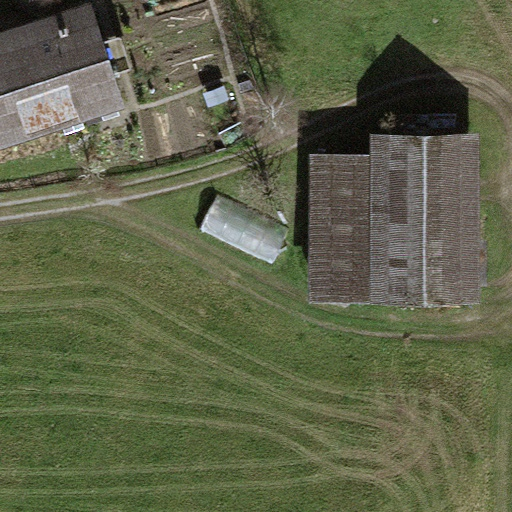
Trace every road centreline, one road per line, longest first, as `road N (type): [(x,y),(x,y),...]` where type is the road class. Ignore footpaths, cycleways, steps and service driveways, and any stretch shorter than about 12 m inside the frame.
road 1 (track): [(0,215),(97,203),(283,150),(364,106),(441,87),(492,94),(511,129)]
road 2 (track): [(511,291),(464,340),(368,335),(272,294),(170,235)]
